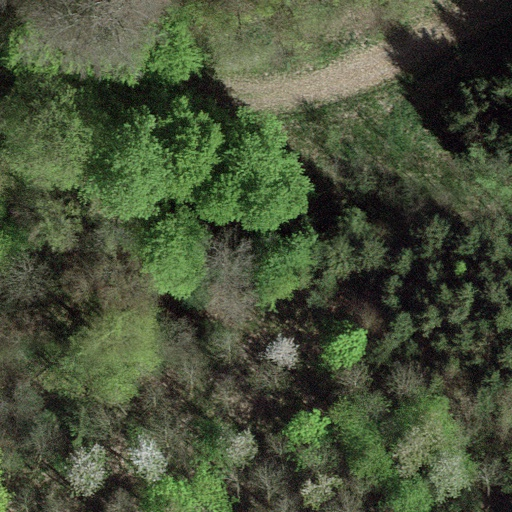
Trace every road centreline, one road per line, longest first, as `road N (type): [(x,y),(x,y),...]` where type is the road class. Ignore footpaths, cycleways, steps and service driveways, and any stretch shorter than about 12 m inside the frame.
road 1 (track): [(0,40),(149,79),(267,95),(391,57),(488,0)]
road 2 (track): [(267,95),(389,182),(511,225)]
